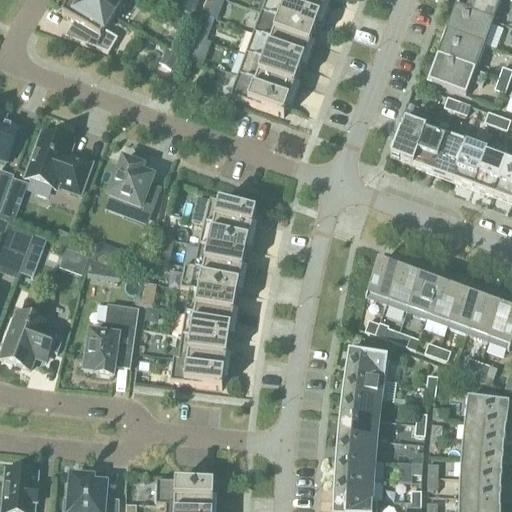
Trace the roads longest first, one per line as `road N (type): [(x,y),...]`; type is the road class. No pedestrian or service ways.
road 1 (residential): [(342,189),(18,63),(12,49),(41,0)]
road 2 (residential): [(286,447),(342,189)]
road 3 (residential): [(342,189),(407,0)]
road 4 (residential): [(511,250),(342,189)]
road 5 (residential): [(160,435),(123,410),(0,394)]
road 6 (residential): [(0,443),(121,457),(151,437)]
road 7 (residential): [(286,447),(160,435)]
